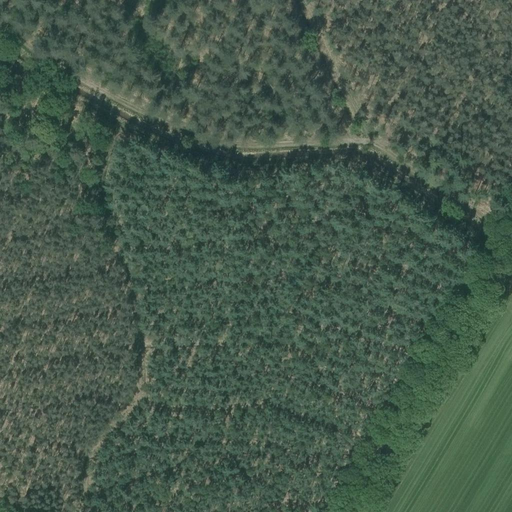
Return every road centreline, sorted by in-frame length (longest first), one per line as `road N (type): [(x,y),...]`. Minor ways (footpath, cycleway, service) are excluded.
road 1 (track): [(351,142),(209,141),(86,85),(0,26)]
road 2 (track): [(287,0),(351,142),(375,143),(511,239)]
road 3 (track): [(511,250),(492,263),(344,511)]
